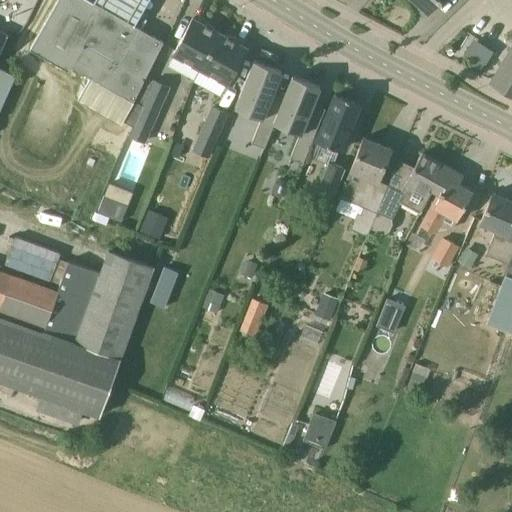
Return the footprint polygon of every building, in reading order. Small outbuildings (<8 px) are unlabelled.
[(81,72),(115,14),(89,0),(58,0),(31,49),(69,71),(71,66),(81,72)] [(414,0),(429,13),(439,0),(414,0)] [(115,14),(81,72),(91,77),(78,98),(93,107),(103,104),(111,89),(133,101),(163,42),(115,14)] [(200,68),(220,33),(218,32),(208,22),(204,25),(193,18),(173,53),(200,68)] [(220,33),(200,68),(227,83),(247,48),(235,42),(236,37),(221,34),(220,33)] [(511,47),(492,82),(511,94),(511,47)] [(279,114),(278,114),(283,101),(282,101),(272,97),(282,71),(254,60),(235,107),(262,118),(252,142),(265,148),(275,123),(279,114)] [(0,107),(14,75),(0,68),(0,107)] [(293,75),(282,101),(283,101),(278,114),(279,114),(275,123),(300,133),(290,158),(303,163),(322,117),(310,112),(321,86),(293,75)] [(134,137),(148,143),(172,89),(158,82),(134,137)] [(335,92),(316,139),(341,149),(360,102),(335,92)] [(197,152),(211,158),(231,115),(216,109),(197,152)] [(364,138),(356,156),(340,197),(364,207),(361,214),(357,212),(351,228),(368,235),(377,213),(378,211),(387,190),(376,185),(391,148),(364,138)] [(389,184),(387,190),(378,211),(377,213),(391,219),(400,203),(420,214),(433,190),(439,193),(441,194),(450,179),(455,170),(422,153),(402,190),(389,184)] [(329,161),(316,193),(333,200),(346,168),(329,161)] [(281,178),(276,181),(272,190),(275,195),(281,197),(286,195),(289,186),(287,180),(281,178)] [(441,194),(439,193),(421,226),(434,233),(435,232),(452,229),(457,219),(473,191),(450,179),(441,194)] [(511,200),(493,192),(481,222),(497,229),(486,254),(509,264),(511,256),(511,234),(509,233),(511,225),(511,200)] [(128,205),(104,195),(98,212),(122,221),(128,205)] [(447,265),(458,246),(444,238),(433,257),(447,265)] [(478,254),(466,246),(457,260),(469,268),(478,254)] [(0,379),(100,416),(154,267),(109,251),(101,272),(69,261),(58,291),(0,270),(0,379)] [(368,260),(359,256),(354,268),(363,272),(368,260)] [(258,265),(246,260),(241,273),(253,278),(258,265)] [(164,265),(150,302),(164,307),(178,270),(164,265)] [(214,323),(225,293),(211,288),(200,318),(214,323)] [(339,298),(324,293),(315,314),(330,320),(339,298)] [(240,331),(255,337),(268,304),(253,298),(240,331)] [(406,305),(388,298),(377,326),(394,333),(406,305)] [(489,317),(479,343),(502,352),(511,326),(489,317)] [(313,393),(339,400),(350,358),(324,351),(313,393)] [(336,423),(313,414),(303,442),(325,450),(336,423)]
